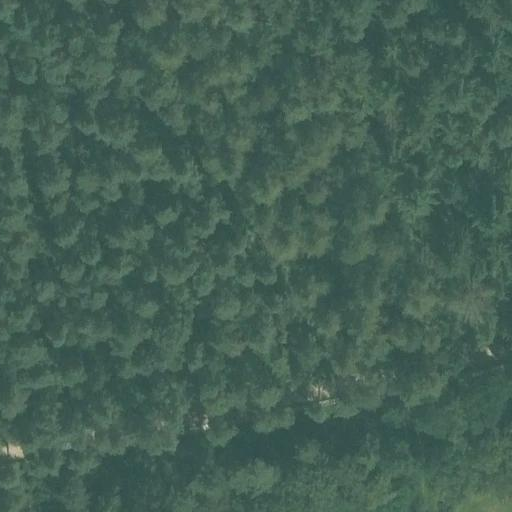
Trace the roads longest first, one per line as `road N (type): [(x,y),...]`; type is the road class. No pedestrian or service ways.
road 1 (track): [(511,355),(0,457)]
road 2 (track): [(363,397),(140,0)]
